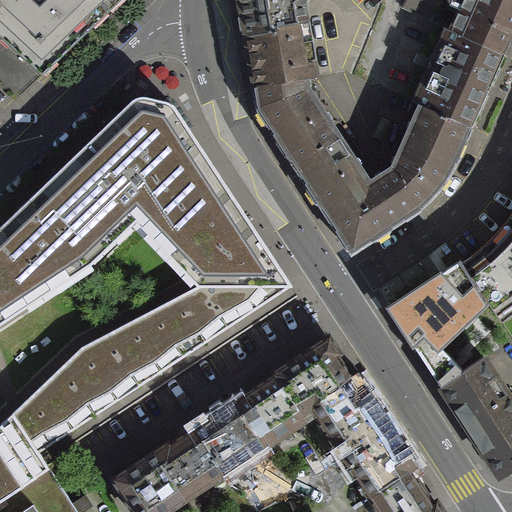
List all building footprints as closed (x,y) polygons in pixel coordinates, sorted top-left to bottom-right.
[(0,0),(0,70),(25,93),(122,0),(0,0)] [(241,0),(245,19),(308,11),(308,4),(309,0),(241,0)] [(511,0),(411,0),(409,7),(448,23),(506,47),(511,32),(511,0)] [(254,71),(319,63),(308,11),(245,19),(254,71)] [(506,47),(448,23),(420,91),(479,114),(506,47)] [(304,167),(361,134),(322,74),(319,63),(254,71),(259,100),(304,167)] [(70,145),(110,189),(155,142),(192,194),(224,169),(169,88),(145,84),(122,93),(105,110),(70,145)] [(420,91),(395,151),(435,197),(457,165),(479,114),(420,91)] [(395,151),(379,162),(361,134),(304,167),(354,247),(435,197),(395,151)] [(0,210),(0,302),(57,244),(110,189),(70,145),(13,199),(0,210)] [(218,261),(291,286),(298,282),(224,169),(192,194),(230,252),(218,261)] [(511,315),(511,204),(494,224),(461,257),(503,321),(511,315)] [(31,393),(68,444),(291,286),(218,261),(95,345),(31,393)] [(493,337),(447,266),(390,303),(435,374),(493,337)] [(435,374),(500,473),(511,465),(511,366),(493,337),(435,374)] [(328,340),(280,373),(311,419),(359,386),(328,340)] [(270,446),(311,419),(280,373),(239,400),(270,446)] [(414,468),(359,386),(311,419),(366,501),(414,468)] [(68,444),(31,393),(0,419),(0,493),(49,458),(68,444)] [(270,446),(239,400),(198,427),(229,474),(270,446)] [(229,474),(198,427),(158,454),(189,500),(229,474)] [(170,511),(189,500),(158,454),(113,484),(131,511),(170,511)] [(0,493),(0,511),(84,511),(49,458),(0,493)] [(443,511),(414,468),(366,501),(373,511),(443,511)]
